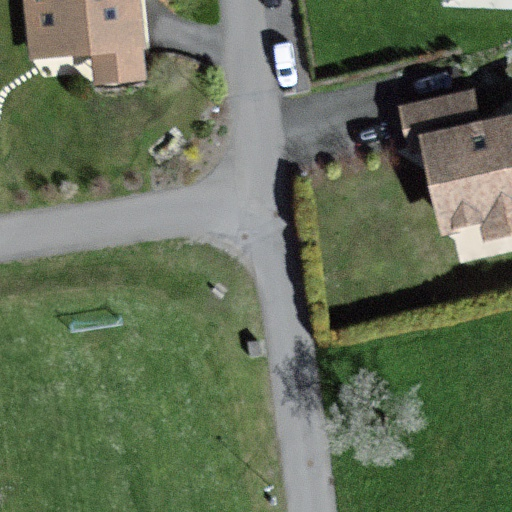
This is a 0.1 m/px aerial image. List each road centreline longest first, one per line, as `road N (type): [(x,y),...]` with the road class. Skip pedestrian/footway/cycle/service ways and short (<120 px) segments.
road 1 (residential): [(315,511),(269,198)]
road 2 (residential): [(269,198),(0,241)]
road 3 (residential): [(269,198),(239,0)]
